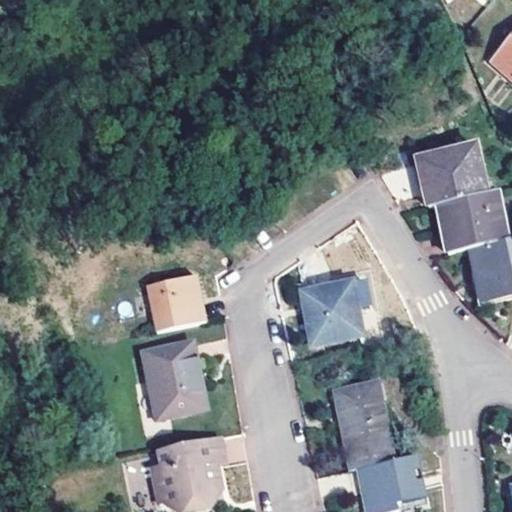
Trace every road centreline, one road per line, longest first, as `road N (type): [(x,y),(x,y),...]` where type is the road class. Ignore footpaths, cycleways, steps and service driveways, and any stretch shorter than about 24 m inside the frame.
road 1 (residential): [(293,511),(249,282),(351,206),(366,204)]
road 2 (residential): [(452,370),(433,302),(366,204)]
road 3 (residential): [(467,511),(452,370)]
